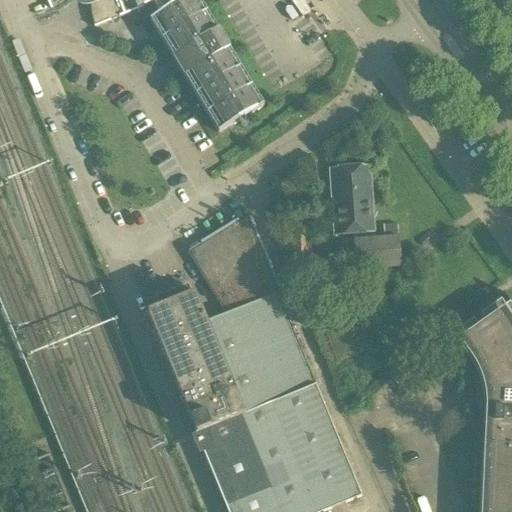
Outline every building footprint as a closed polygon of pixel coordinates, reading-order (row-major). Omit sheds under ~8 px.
[(46,0),(50,10),(64,0),(77,0),(90,5),(94,28),(163,0),(46,0)] [(199,0),(185,0),(151,21),(218,135),(264,107),(199,0)] [(356,271),(400,268),(398,238),(397,226),(383,226),(384,239),(374,240),(374,234),(370,167),(329,170),(334,237),(353,235),(356,271)] [(313,511),(270,405),(315,386),(278,295),(279,295),(247,216),(188,253),(226,315),(206,323),(243,415),(195,434),(191,436),(196,449),(201,447),(215,481),(227,511),(313,511)] [(292,279),(312,278),(310,238),(290,239),(292,279)] [(161,307),(146,313),(195,434),(243,415),(206,323),(194,294),(188,297),(185,289),(158,300),(161,307)] [(478,511),(511,511),(511,304),(504,293),(502,294),(509,304),(505,307),(500,301),(479,315),(486,325),(479,330),(472,320),(452,335),(470,361),(473,367),(476,373),(479,380),(481,386),(482,393),(483,400),(483,407),(478,511)] [(417,385),(445,361),(428,342),(401,367),(403,369),(410,377),(417,385)] [(398,387),(410,377),(403,369),(391,379),(398,387)] [(354,481),(315,386),(270,405),(313,511),(325,511),(361,498),(354,481)] [(54,511),(34,461),(14,469),(31,511),(54,511)]
